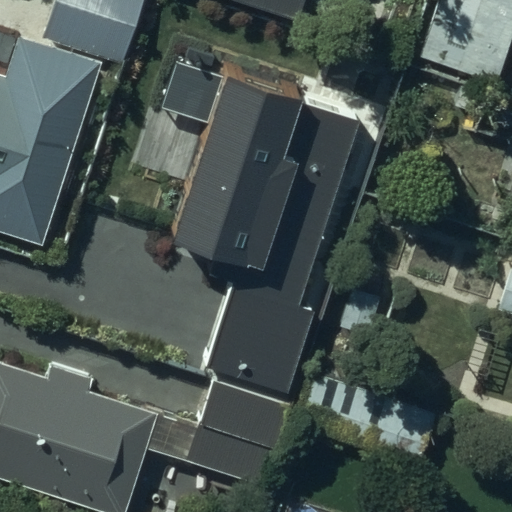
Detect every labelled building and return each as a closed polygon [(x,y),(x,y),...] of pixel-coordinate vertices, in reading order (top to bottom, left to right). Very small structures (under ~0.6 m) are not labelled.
[(35,0),(25,35),(107,61),(125,0),(35,0)] [(508,0),(425,0),(408,54),(484,78),(508,0)] [(0,233),(20,240),(25,224),(36,227),(87,61),(0,34),(0,233)] [(320,145),(212,106),(174,213),(137,200),(110,274),(214,311),(223,286),(264,300),(320,145)] [(511,268),(497,263),(483,305),(511,314),(511,268)] [(0,464),(119,501),(151,398),(84,377),(88,365),(48,353),(45,363),(0,349),(0,464)] [(285,388),(210,364),(196,405),(199,406),(187,445),(264,470),(276,432),(271,430),(285,388)] [(293,372),(277,419),(402,462),(418,414),(293,372)]
